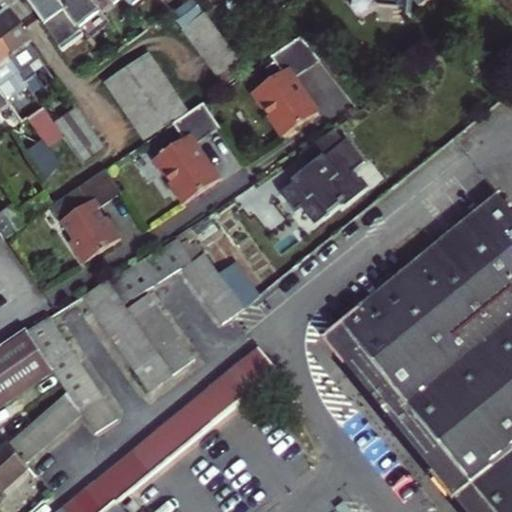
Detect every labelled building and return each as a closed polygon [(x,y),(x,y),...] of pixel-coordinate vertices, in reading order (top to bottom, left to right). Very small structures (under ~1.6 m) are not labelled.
[(23,0),(62,52),(82,37),(79,32),(55,0),(23,0)] [(90,0),(55,0),(79,32),(101,13),(90,0)] [(110,0),(122,14),(131,7),(125,0),(110,0)] [(194,0),(176,14),(183,24),(201,11),(194,0)] [(374,0),(378,4),(419,8),(428,0),(374,0)] [(135,11),(149,28),(156,23),(142,5),(135,11)] [(0,11),(0,51),(21,81),(31,94),(50,80),(1,11),(0,11)] [(203,12),(183,29),(192,39),(212,23),(203,12)] [(201,50),(221,33),(212,23),(192,39),(201,50)] [(210,60),(230,43),(221,33),(201,50),(210,60)] [(300,36),(272,55),(283,71),(255,91),(273,118),(287,138),(324,112),(311,95),(306,98),(298,85),(303,82),(298,74),(319,60),(300,36)] [(219,71),(239,54),(230,43),(210,60),(219,71)] [(21,81),(0,51),(0,91),(2,94),(21,81)] [(150,53),(129,68),(137,80),(158,65),(150,53)] [(248,65),(239,54),(219,71),(228,82),(248,65)] [(166,77),(158,65),(137,80),(145,91),(166,77)] [(115,95),(137,80),(129,68),(107,83),(115,95)] [(174,88),(166,77),(145,91),(153,102),(174,88)] [(123,106),(145,91),(137,80),(115,95),(123,106)] [(182,99),(174,88),(153,102),(160,113),(182,99)] [(2,94),(0,91),(0,112),(10,105),(2,94)] [(131,118),(153,102),(145,91),(123,106),(131,118)] [(188,108),(182,99),(160,113),(167,123),(188,108)] [(160,113),(153,102),(131,118),(138,128),(160,113)] [(201,104),(176,121),(187,137),(156,159),(174,185),(188,206),(224,181),(211,163),(206,167),(198,155),(202,153),(197,145),(219,129),(201,104)] [(40,107),(21,120),(37,144),(42,150),(60,137),(59,135),(51,124),(44,114),(45,113),(40,107)] [(59,135),(81,119),(74,109),(71,111),(51,124),(59,135)] [(145,138),(167,123),(160,113),(138,128),(145,138)] [(88,129),(81,119),(59,135),(60,137),(66,145),(88,129)] [(95,139),(88,129),(66,145),(73,154),(95,139)] [(343,145),(329,129),(296,151),(314,174),(300,185),(298,182),(280,197),(294,214),(303,207),(319,227),(343,206),(344,208),(364,192),(351,176),(363,165),(345,143),(343,145)] [(73,154),(81,165),(102,149),(95,139),(73,154)] [(42,150),(37,144),(25,153),(43,180),(54,167),(42,150)] [(104,170),(48,208),(70,239),(73,243),(69,246),(85,269),(122,243),(107,222),(104,223),(97,212),(122,195),(104,170)] [(26,221),(47,206),(38,193),(16,208),(26,221)] [(375,295),(319,341),(363,394),(415,457),(459,511),(511,511),(511,210),(497,193),(375,295)] [(27,223),(26,221),(16,208),(12,203),(0,211),(0,231),(5,238),(27,223)] [(172,240),(107,283),(115,294),(124,305),(127,309),(147,294),(146,293),(168,278),(180,268),(187,262),(172,240)] [(200,252),(187,262),(180,268),(188,280),(209,265),(200,252)] [(217,276),(209,265),(188,280),(196,291),(217,276)] [(203,301),(196,291),(188,280),(180,268),(168,278),(199,323),(212,314),(203,301)] [(203,301),(225,286),(217,276),(196,291),(203,301)] [(107,283),(84,300),(92,311),(115,294),(107,283)] [(233,299),(225,286),(203,301),(212,314),(233,299)] [(100,322),(124,305),(115,294),(92,311),(100,322)] [(155,306),(147,294),(127,309),(131,316),(135,321),(155,306)] [(222,328),(233,320),(243,312),(233,299),(212,314),(222,328)] [(108,333),(131,316),(127,309),(124,305),(100,322),(108,333)] [(163,317),(155,306),(135,321),(139,326),(143,331),(163,317)] [(116,344),(139,326),(135,321),(131,316),(108,333),(116,344)] [(170,328),(163,317),(143,331),(147,337),(151,342),(170,328)] [(49,324),(27,339),(34,349),(56,334),(49,324)] [(123,354),(147,337),(143,331),(139,326),(116,344),(123,354)] [(178,338),(170,328),(151,342),(154,347),(158,352),(178,338)] [(56,334),(34,349),(42,362),(64,345),(56,334)] [(151,342),(147,337),(123,354),(130,364),(154,347),(151,342)] [(186,349),(178,338),(158,352),(162,358),(166,363),(186,349)] [(64,345),(42,362),(49,372),(72,355),(64,345)] [(158,352),(154,347),(130,364),(139,375),(151,367),(162,358),(158,352)] [(194,360),(186,349),(166,363),(174,374),(194,360)] [(243,362),(264,387),(278,375),(258,350),(243,362)] [(0,398),(27,381),(7,351),(0,355),(0,398)] [(72,355),(49,372),(56,383),(79,365),(72,355)] [(174,374),(166,363),(162,358),(151,367),(163,383),(174,374)] [(233,370),(253,395),(264,387),(243,362),(233,370)] [(79,365),(56,383),(63,394),(87,376),(79,365)] [(163,383),(151,367),(139,375),(151,392),(163,383)] [(222,379),(243,403),(253,395),(233,370),(222,379)] [(64,395),(72,404),(95,387),(87,376),(63,394),(64,395)] [(213,387),(233,412),(243,403),(222,379),(213,387)] [(80,413),(82,416),(104,400),(95,387),(72,404),(80,413)] [(221,421),(233,412),(213,387),(201,397),(221,421)] [(80,413),(72,404),(64,395),(53,406),(69,423),(80,413)] [(191,406),(211,430),(221,421),(201,397),(191,406)] [(104,400),(82,416),(91,427),(112,411),(104,400)] [(60,432),(69,423),(53,406),(44,414),(60,432)] [(180,414),(201,438),(211,430),(191,406),(180,414)] [(112,411),(91,427),(99,437),(120,421),(112,411)] [(34,422),(50,440),(60,432),(44,414),(34,422)] [(170,423),(190,447),(201,438),(180,414),(170,423)] [(40,448),(50,440),(34,422),(25,431),(40,448)] [(158,433),(178,457),(190,447),(170,423),(158,433)] [(15,440),(30,457),(40,448),(25,431),(15,440)] [(147,442),(167,466),(178,457),(158,433),(147,442)] [(15,440),(5,448),(20,466),(30,457),(15,440)] [(147,442),(137,451),(156,475),(167,466),(147,442)] [(0,452),(0,488),(22,469),(20,466),(5,448),(0,452)] [(156,475),(137,451),(126,460),(146,484),(156,475)] [(117,467),(136,491),(146,484),(126,460),(117,467)] [(106,476),(126,499),(132,495),(136,491),(117,467),(106,476)] [(96,485),(115,508),(126,499),(106,476),(96,485)] [(84,494),(99,511),(110,511),(115,508),(96,485),(84,494)] [(99,511),(84,494),(72,504),(78,511),(99,511)] [(146,511),(132,495),(126,499),(115,508),(110,511),(146,511)]
